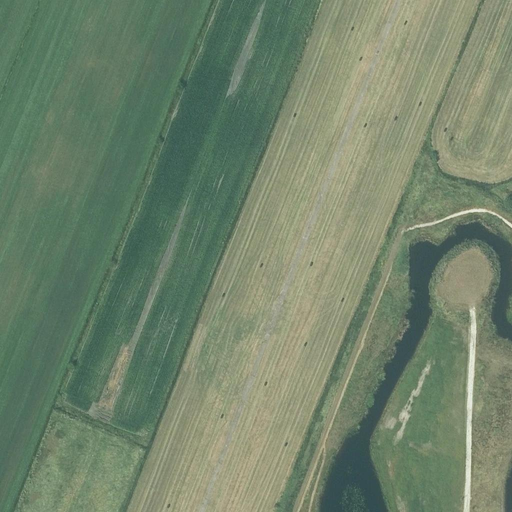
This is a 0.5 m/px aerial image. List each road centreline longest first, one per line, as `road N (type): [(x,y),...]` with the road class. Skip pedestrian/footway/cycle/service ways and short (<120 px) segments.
road 1 (track): [(199,511),(399,0)]
road 2 (track): [(404,229),(293,511)]
road 3 (track): [(465,511),(472,313)]
